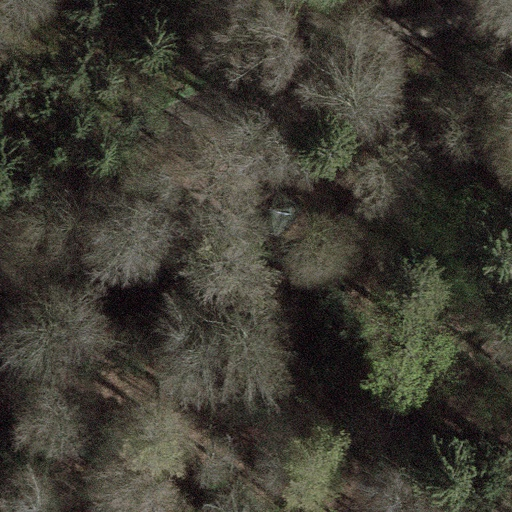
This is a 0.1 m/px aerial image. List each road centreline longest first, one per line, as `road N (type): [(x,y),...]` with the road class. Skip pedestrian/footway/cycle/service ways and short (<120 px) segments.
road 1 (track): [(326,65),(0,172)]
road 2 (track): [(479,0),(326,65)]
road 3 (track): [(201,0),(326,65)]
